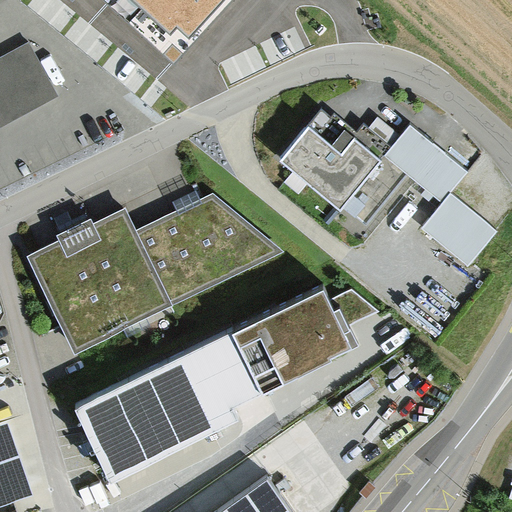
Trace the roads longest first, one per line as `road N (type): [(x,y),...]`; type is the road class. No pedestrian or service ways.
road 1 (residential): [(511,157),(462,103),(422,78),(347,60),(231,101),(0,214)]
road 2 (tertiary): [(511,373),(402,511)]
